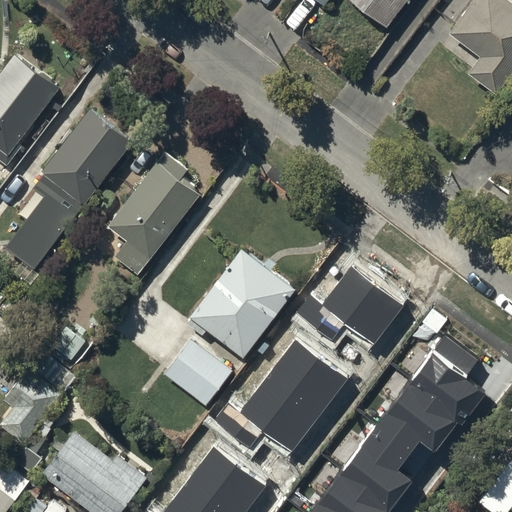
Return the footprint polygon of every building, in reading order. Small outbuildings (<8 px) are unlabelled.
[(359,0),(387,21),(403,0),(359,0)] [(499,89),(511,71),(511,0),(470,0),(450,28),(483,52),(471,68),(499,89)] [(60,79),(17,47),(0,69),(0,154),(2,156),(60,79)] [(7,240),(34,261),(133,135),(91,103),(43,164),(46,166),(34,181),(46,190),(7,240)] [(167,145),(108,218),(129,234),(115,251),(136,268),(202,186),(182,170),(188,162),(167,145)] [(208,331),(243,357),(295,290),(242,249),(189,317),(192,319),(187,326),(203,338),(208,331)] [(103,298),(91,315),(100,321),(112,304),(103,298)] [(388,351),(329,307),(280,370),(304,388),(291,404),(311,419),(323,402),(340,415),(388,351)] [(67,320),(52,339),(73,356),(88,337),(67,320)] [(480,360),(444,333),(410,377),(375,423),(341,469),(308,511),(388,511),(411,482),(397,471),(420,441),(437,454),(483,392),(466,379),(480,360)] [(231,372),(189,339),(163,374),(204,406),(231,372)] [(54,423),(51,421),(59,410),(51,405),(60,391),(61,388),(64,390),(77,372),(47,349),(31,370),(24,365),(3,394),(14,402),(0,420),(25,439),(24,440),(28,443),(19,455),(34,466),(43,454),(39,451),(49,437),(46,434),(54,423)] [(263,389),(240,371),(214,403),(239,422),(263,389)] [(53,442),(59,446),(43,466),(101,511),(116,511),(148,472),(119,449),(114,455),(75,425),(68,435),(62,430),(53,442)] [(511,488),(511,427),(483,467),(511,488)] [(9,504),(34,470),(0,445),(0,511),(9,511),(13,507),(9,504)] [(308,456),(293,445),(277,466),(292,477),(308,456)] [(56,496),(42,511),(64,511),(69,506),(56,496)] [(234,511),(220,502),(212,511),(234,511)]
